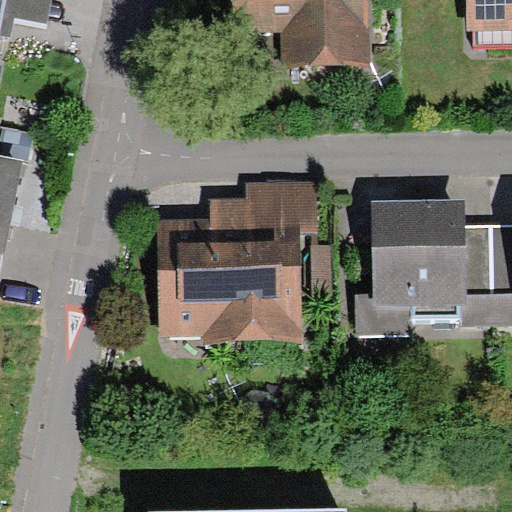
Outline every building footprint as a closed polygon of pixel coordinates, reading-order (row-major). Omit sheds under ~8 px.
[(250,0),(251,36),(305,34),(305,70),(395,68),(393,0),(250,0)] [(511,0),(486,0),(487,43),(511,42),(511,0)] [(0,223),(9,178),(0,176),(0,223)] [(175,230),(176,353),(350,351),(349,188),(278,188),(278,229),(175,230)] [(502,214),(391,218),(395,327),(505,323),(502,214)]
